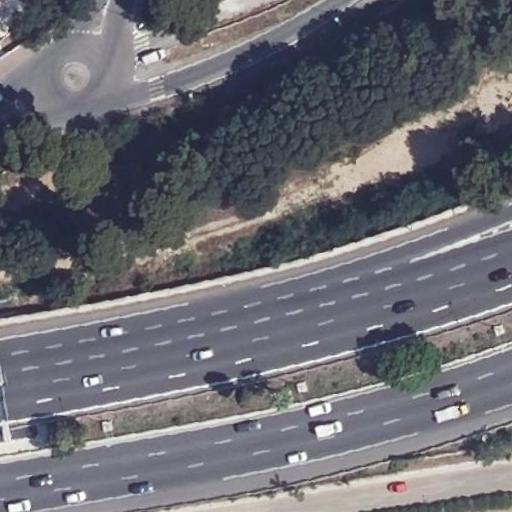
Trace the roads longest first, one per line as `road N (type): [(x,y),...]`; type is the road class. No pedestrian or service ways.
road 1 (track): [(0,272),(60,271),(221,239),(353,185),(511,91)]
road 2 (motorway): [(511,212),(0,366)]
road 3 (motorway): [(511,266),(303,326),(0,378)]
road 4 (motorway): [(0,485),(359,417),(511,372)]
road 5 (motorway): [(106,101),(237,63),(340,0)]
road 6 (tertiary): [(84,47),(48,47),(26,68),(22,87),(35,118)]
